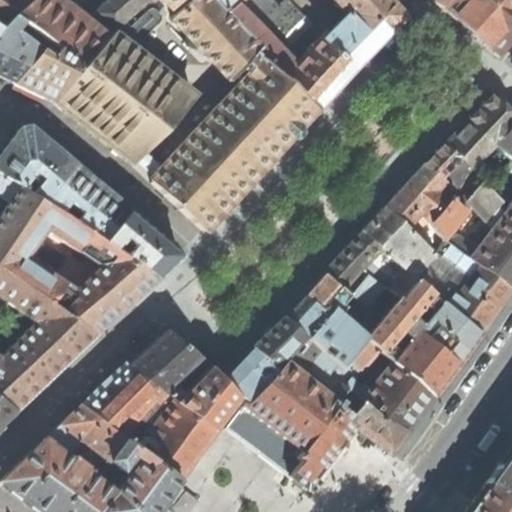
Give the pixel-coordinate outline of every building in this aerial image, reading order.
[(0,0),(0,27),(9,18),(11,16),(29,0),(0,0)] [(107,38),(59,0),(29,0),(11,16),(43,41),(69,61),(77,67),(107,38)] [(201,231),(206,231),(236,196),(292,136),(316,110),(286,81),(283,83),(250,51),(253,48),(208,0),(159,0),(172,13),(171,14),(171,21),(225,80),(232,78),(235,75),(234,73),(240,67),(246,73),(157,168),(151,163),(142,154),(192,100),(191,94),(112,32),(107,38),(77,67),(78,69),(70,78),(51,102),(116,153),(128,163),(133,163),(135,161),(144,170),(151,175),(149,177),(149,182),(201,231)] [(109,0),(95,13),(113,30),(145,0),(109,0)] [(402,17),(387,0),(213,0),(260,51),(257,54),(286,81),(316,110),(337,86),(369,53),(402,17)] [(470,32),(497,57),(511,39),(511,0),(445,0),(440,6),(470,32)] [(0,77),(11,83),(43,41),(11,16),(9,18),(0,27),(0,77)] [(30,92),(51,102),(70,78),(64,74),(64,67),(69,61),(43,41),(11,83),(30,92)] [(464,120),(443,143),(458,159),(468,167),(469,167),(491,145),(493,145),(511,124),(511,107),(501,99),(497,103),(488,94),(464,120)] [(511,124),(493,145),(511,160),(511,124)] [(18,130),(0,153),(0,177),(42,205),(73,167),(47,146),(27,129),(18,130)] [(432,154),(422,164),(438,179),(458,159),(443,143),(432,154)] [(489,158),(475,175),(486,188),(503,170),(489,158)] [(404,185),(383,207),(414,237),(426,222),(428,222),(447,198),(448,196),(468,167),(458,159),(438,179),(422,164),(404,185)] [(102,191),(73,167),(42,205),(58,215),(67,204),(79,214),(71,224),(100,244),(126,212),(102,191)] [(442,241),(469,259),(510,290),(511,291),(511,290),(511,215),(505,211),(492,194),(486,188),(475,175),(474,174),(452,201),(447,198),(428,222),(442,241)] [(0,197),(8,203),(0,215),(0,272),(50,307),(55,300),(57,302),(61,298),(69,304),(60,314),(92,335),(124,307),(155,280),(121,257),(111,251),(100,244),(71,224),(58,215),(42,205),(0,177),(0,197)] [(511,196),(498,187),(492,194),(505,211),(511,215),(511,196)] [(372,219),(361,232),(379,249),(373,255),(380,261),(386,255),(405,273),(396,283),(367,261),(361,269),(368,275),(382,286),(398,298),(400,300),(415,281),(434,254),(414,237),(383,207),(372,219)] [(153,234),(126,212),(100,244),(111,251),(122,239),(131,246),(121,257),(155,280),(179,258),(179,255),(153,234)] [(342,252),(322,274),(341,291),(361,269),(367,261),(373,255),(379,249),(361,232),(342,252)] [(494,313),(510,290),(469,259),(442,241),(434,254),(415,281),(479,335),(494,313)] [(0,401),(13,411),(50,375),(92,335),(60,314),(50,307),(0,272),(0,401)] [(312,284),(302,294),(325,315),(305,338),(308,341),(337,366),(339,367),(364,340),(365,339),(339,316),(344,310),(340,305),(348,297),(341,291),(322,274),(312,284)] [(382,286),(368,275),(352,294),(367,306),(382,286)] [(448,376),(453,369),(460,360),(466,352),(472,343),(479,335),(415,281),(400,300),(398,298),(365,339),(364,340),(378,351),(391,362),(433,397),(438,390),(443,383),(448,376)] [(292,306),(281,317),(305,338),(325,315),(302,294),(292,306)] [(265,333),(250,348),(274,369),(291,350),(293,351),(300,343),(304,346),(308,341),(305,338),(281,317),(265,333)] [(144,346),(123,365),(161,393),(199,358),(162,329),(144,346)] [(419,415),(433,397),(391,362),(368,390),(362,386),(359,388),(349,380),(358,369),(360,370),(378,351),(364,340),(339,367),(337,366),(330,374),(348,390),(352,393),(360,400),(386,421),(407,430),(419,415)] [(283,362),(285,364),(241,410),(225,429),(255,452),(287,476),(300,461),(295,457),(301,450),(300,449),(335,404),(348,390),(330,374),(337,366),(308,341),(304,346),(297,354),(293,351),(283,362)] [(274,369),(250,348),(237,362),(229,370),(220,379),(239,399),(244,404),(275,370),(274,369)] [(103,384),(79,407),(177,480),(193,458),(213,432),(170,401),(146,435),(135,427),(163,395),(161,393),(123,365),(103,384)] [(214,373),(209,368),(183,394),(174,385),(163,395),(170,401),(213,432),(226,415),(239,399),(220,379),(214,373)] [(348,390),(335,404),(340,408),(352,393),(348,390)] [(390,454),(407,430),(386,421),(360,400),(353,408),(355,411),(350,416),(351,418),(348,422),(354,427),(373,441),(390,454)] [(0,422),(13,411),(0,401),(0,422)] [(330,456),(354,427),(348,422),(351,418),(350,416),(340,408),(335,404),(300,449),(301,450),(295,457),(300,461),(287,476),(305,490),(330,456)] [(79,407),(60,425),(0,481),(0,482),(39,511),(154,511),(177,480),(79,407)] [(511,444),(509,449),(482,486),(511,507),(511,444)] [(464,511),(463,511),(511,511),(511,507),(482,486),(464,511)]
